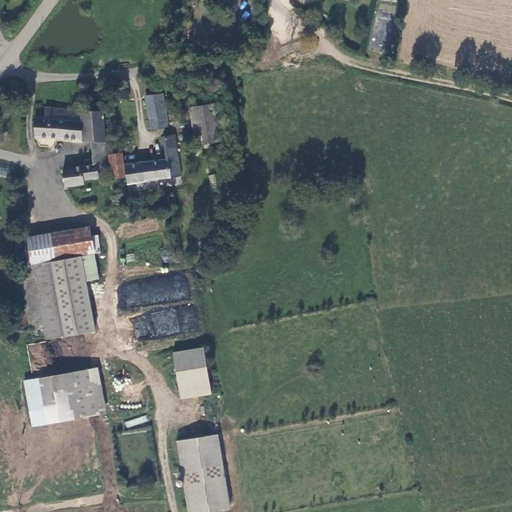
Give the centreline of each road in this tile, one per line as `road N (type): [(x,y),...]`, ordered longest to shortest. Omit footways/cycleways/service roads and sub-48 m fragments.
road 1 (track): [(174,511),(152,378),(119,345),(112,236),(54,198),(24,160),(0,154)]
road 2 (track): [(333,52),(353,66),(511,98)]
road 3 (track): [(21,511),(170,487)]
road 4 (track): [(147,69),(56,77),(0,67)]
